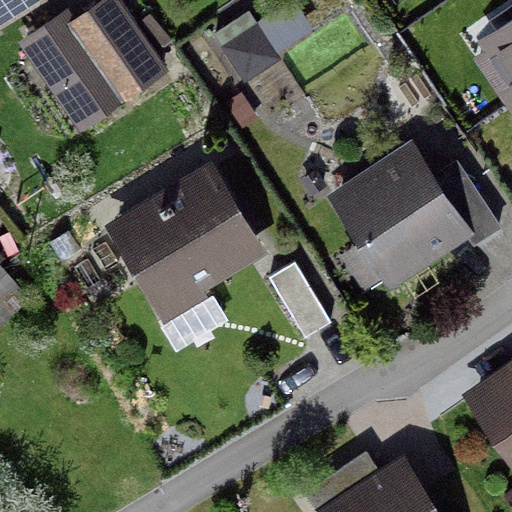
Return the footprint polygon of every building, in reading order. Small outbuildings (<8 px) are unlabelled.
[(0,0),(0,20),(8,15),(24,5),(20,0),(0,0)] [(156,71),(109,4),(69,31),(58,16),(24,39),(82,122),(156,71)] [(511,73),(511,18),(486,36),(511,73)] [(225,43),(248,80),(283,58),(260,21),(225,43)] [(384,277),(459,227),(409,152),(334,202),(384,277)] [(192,281),(250,245),(207,174),(113,231),(149,291),(174,276),(192,281)] [(324,317),(292,265),(266,281),(298,334),(324,317)] [(511,372),(472,400),(511,458),(511,457),(511,372)] [(430,511),(418,494),(401,468),(380,482),(361,453),(302,493),(314,511),(430,511)]
